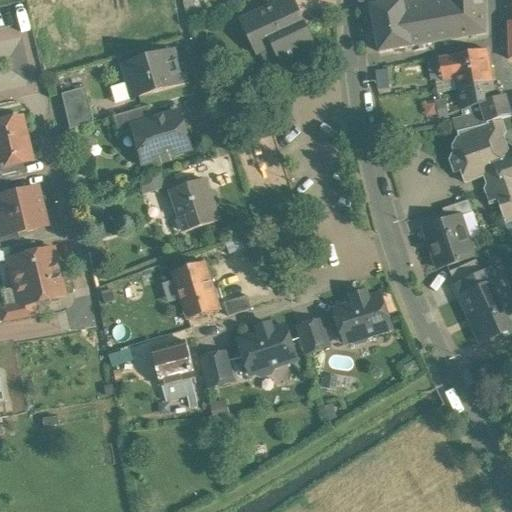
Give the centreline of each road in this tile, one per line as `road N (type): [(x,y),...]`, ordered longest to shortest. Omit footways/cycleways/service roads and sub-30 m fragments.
road 1 (tertiary): [(354,0),(369,155),(393,242),(511,502)]
road 2 (residential): [(0,331),(65,320),(83,307),(43,88)]
